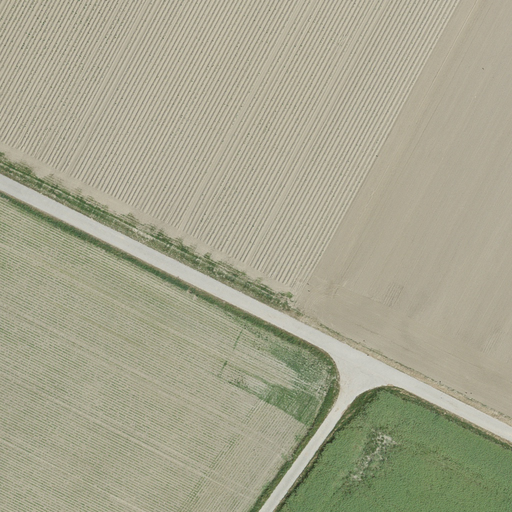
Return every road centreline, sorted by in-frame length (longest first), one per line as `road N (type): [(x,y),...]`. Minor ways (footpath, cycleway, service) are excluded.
road 1 (track): [(266,511),(369,368),(0,186)]
road 2 (track): [(369,368),(511,438)]
